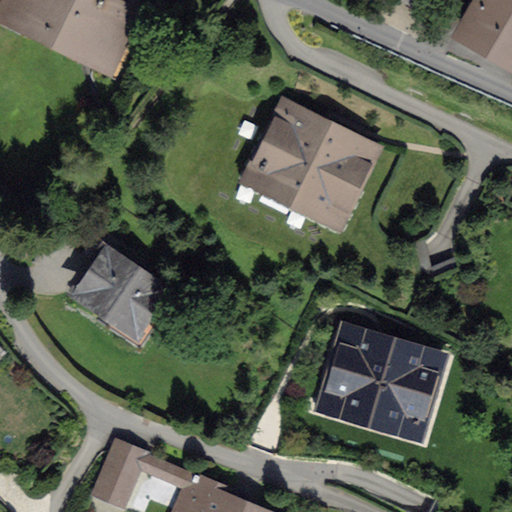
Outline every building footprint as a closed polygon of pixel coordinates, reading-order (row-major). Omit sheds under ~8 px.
[(12,0),(6,12),(89,54),(110,13),(140,28),(153,0),(12,0)] [(511,0),(483,0),(465,31),(511,58),(511,0)] [(286,111),(254,176),(337,217),(369,152),(286,111)] [(82,291),(136,328),(167,285),(112,247),(82,291)] [(348,333),(327,402),(416,429),(437,359),(348,333)] [(95,493),(123,504),(140,463),(113,452),(95,493)] [(248,511),(230,504),(235,491),(195,474),(192,480),(196,481),(186,505),(183,504),(180,511),(248,511)]
